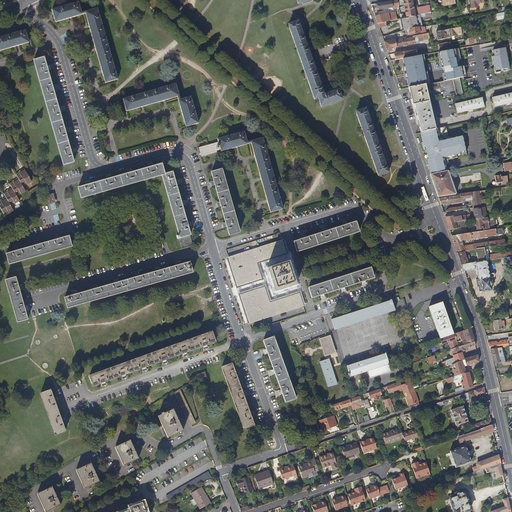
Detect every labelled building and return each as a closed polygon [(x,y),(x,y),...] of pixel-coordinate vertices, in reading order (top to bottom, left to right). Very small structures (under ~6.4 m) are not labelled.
[(378,10),(393,7),(393,8),(399,7),(399,6),(397,0),(396,0),(383,2),(377,3),(378,10)] [(415,15),(411,0),(397,0),(399,6),(400,5),(404,5),(407,17),(415,16),(415,15)] [(56,22),(86,14),(105,84),(118,80),(98,8),(82,13),(80,3),(53,10),(56,22)] [(419,27),(417,18),(420,17),(431,15),(431,12),(429,13),(423,14),(419,14),(415,15),(415,16),(407,17),(405,18),(401,18),(398,19),(400,31),(409,29),(412,28),(419,27)] [(390,20),(389,13),(375,16),(378,23),(386,21),(390,20)] [(303,34),(298,21),(288,24),(315,99),(318,98),(321,107),(342,99),(340,94),(339,89),(324,94),(320,83),(312,60),(303,34)] [(446,38),(446,35),(447,35),(448,37),(456,35),(456,34),(462,33),(461,27),(436,31),(438,40),(446,38)] [(0,50),(29,42),(26,30),(0,37),(0,50)] [(414,41),(413,36),(413,37),(403,39),(402,38),(395,39),(396,47),(406,45),(411,44),(415,44),(414,41)] [(396,47),(395,39),(384,41),(385,44),(388,51),(394,50),(394,47),(396,47)] [(451,48),(450,42),(439,44),(440,50),(451,48)] [(492,56),(495,70),(510,68),(506,47),(493,49),(494,56),(492,56)] [(417,51),(416,49),(411,50),(407,51),(409,57),(411,57),(414,56),(417,56),(417,51)] [(409,57),(407,51),(394,53),(396,60),(397,60),(409,57)] [(74,162),(44,58),(34,61),(64,165),(74,162)] [(397,60),(396,60),(391,61),(392,65),(395,72),(399,71),(397,60)] [(463,93),(460,81),(460,77),(453,79),(456,95),(463,93)] [(429,101),(426,88),(438,85),(437,82),(430,84),(430,83),(408,88),(412,105),(414,104),(429,101)] [(181,99),(176,84),(123,101),(127,113),(178,96),(186,127),(198,123),(191,96),(181,99)] [(494,106),(511,102),(511,92),(492,97),(494,106)] [(484,107),(482,97),(454,103),(457,113),(484,107)] [(434,125),(432,113),(429,101),(414,104),(419,128),(420,132),(421,132),(435,129),(434,125)] [(369,118),(366,109),(356,112),(379,176),(388,173),(378,141),(369,118)] [(467,155),(463,140),(450,143),(446,126),(443,127),(435,129),(421,132),(425,150),(427,149),(428,154),(426,154),(430,174),(445,171),(443,164),(449,163),(448,159),(467,155)] [(247,142),(244,132),(217,139),(218,142),(220,150),(221,151),(234,148),(249,143),(249,142),(247,142)] [(283,209),(263,138),(251,141),(269,207),(270,212),(283,209)] [(220,150),(218,142),(207,145),(198,147),(201,157),(217,152),(216,151),(220,150)] [(162,175),(164,174),(161,164),(78,188),(81,198),(162,175)] [(240,232),(223,169),(212,172),(229,235),(240,232)] [(32,184),(25,170),(19,173),(20,174),(17,176),(18,179),(23,187),(27,185),(28,186),(32,184)] [(456,194),(447,170),(445,171),(430,174),(434,185),(438,196),(456,194)] [(193,245),(172,172),(164,174),(162,175),(163,179),(174,218),(179,235),(177,235),(181,249),(193,245)] [(509,183),(508,175),(502,176),(501,174),(495,175),(496,183),(502,182),(503,184),(509,183)] [(23,187),(18,179),(13,182),(14,183),(10,185),(12,188),(16,195),(21,192),(21,194),(25,192),(23,188),(23,187)] [(16,195),(12,188),(6,191),(7,192),(3,194),(6,198),(9,205),(14,202),(15,204),(19,201),(17,197),(16,195)] [(462,201),(462,199),(472,198),(473,205),(481,204),(481,203),(484,203),(483,199),(480,199),(479,194),(489,193),(489,189),(461,193),(459,193),(460,195),(439,198),(441,204),(462,201)] [(9,205),(6,198),(0,200),(0,201),(0,202),(0,208),(4,215),(8,212),(9,214),(13,211),(10,206),(9,205)] [(488,217),(487,214),(485,214),(484,207),(474,208),(475,219),(488,217)] [(493,216),(488,217),(489,228),(495,227),(495,225),(496,224),(496,219),(494,218),(493,216)] [(489,228),(488,217),(475,219),(477,229),(489,228)] [(468,226),(468,220),(466,220),(447,223),(450,229),(468,226)] [(296,252),(359,232),(356,222),(345,225),(325,231),(304,238),(293,241),(296,252)] [(461,240),(496,235),(496,232),(495,229),(452,235),(455,244),(458,252),(465,251),(463,246),(461,240)] [(16,263),(72,247),(69,236),(67,237),(41,244),(10,253),(6,254),(9,265),(16,263)] [(476,249),(484,247),(505,244),(504,240),(463,246),(465,251),(476,249)] [(257,262),(287,252),(283,242),(229,259),(232,270),(238,287),(262,279),(257,262)] [(468,261),(465,251),(458,252),(459,257),(462,264),(486,260),(484,250),(484,247),(476,249),(478,260),(468,261)] [(511,251),(501,253),(492,255),(493,259),(502,258),(511,256),(511,251)] [(511,256),(502,258),(503,264),(505,266),(511,264),(511,256)] [(293,273),(289,260),(266,268),(270,280),(274,292),(297,285),(293,273)] [(488,274),(487,260),(486,260),(462,264),(464,270),(476,268),(478,279),(475,279),(476,287),(478,286),(478,291),(482,291),(491,290),(491,287),(493,287),(492,280),(490,280),(489,277),(492,277),(492,273),(488,274)] [(68,308),(193,273),(190,262),(65,298),(68,308)] [(363,281),(374,278),(371,267),(308,288),(312,298),(322,294),(343,288),(363,281)] [(28,320),(16,278),(6,281),(17,323),(28,320)] [(250,322),(303,304),(300,293),(270,303),(265,287),(241,295),(246,310),(250,322)] [(335,330),(395,310),(392,300),(332,320),(335,330)] [(453,334),(442,302),(429,307),(440,339),(453,334)] [(501,326),(504,325),(503,319),(493,321),(494,330),(502,329),(501,326)] [(442,345),(447,344),(449,351),(459,347),(458,342),(461,341),(463,341),(466,340),(466,342),(474,339),(472,333),(471,328),(453,334),(440,339),(442,345)] [(93,386),(216,342),(212,332),(89,376),(93,386)] [(296,399),(274,338),(264,341),(286,402),(296,399)] [(442,345),(440,339),(427,343),(429,348),(438,345),(440,349),(443,348),(442,345)] [(460,353),(461,353),(468,351),(467,349),(476,345),(474,339),(466,342),(462,343),(463,346),(459,347),(460,353)] [(460,353),(459,347),(449,351),(451,356),(453,355),(460,353)] [(505,362),(502,348),(491,349),(492,355),(494,363),(505,362)] [(391,371),(389,365),(390,365),(386,353),(347,366),(351,377),(369,372),(371,378),(391,371)] [(464,360),(461,353),(460,353),(453,355),(454,357),(456,363),(462,361),(464,360)] [(479,362),(478,355),(465,359),(467,367),(479,362)] [(456,363),(454,357),(446,360),(446,361),(447,366),(451,364),(456,363)] [(337,382),(330,360),(321,363),(329,385),(337,382)] [(464,368),(462,361),(456,363),(451,364),(455,378),(458,377),(462,376),(466,374),(464,368)] [(255,425),(232,364),(222,368),(245,429),(255,425)] [(472,387),(469,373),(466,374),(462,376),(464,382),(462,383),(463,387),(463,390),(472,387)] [(393,392),(403,389),(405,397),(406,397),(410,407),(419,404),(414,390),(411,379),(405,381),(406,383),(401,385),(400,382),(387,387),(388,393),(393,391),(393,392)] [(467,400),(481,396),(486,394),(484,388),(454,398),(454,401),(466,397),(467,400)] [(382,396),(380,389),(368,393),(369,396),(370,400),(374,399),(375,401),(379,400),(378,397),(382,396)] [(196,423),(180,390),(175,392),(191,426),(196,423)] [(66,432),(51,391),(41,394),(56,435),(66,432)] [(360,404),(362,403),(361,400),(363,399),(363,398),(362,396),(350,400),(352,406),(353,410),(361,407),(360,405),(360,404)] [(392,405),(390,398),(384,401),(386,407),(392,405)] [(336,412),(352,406),(350,400),(334,405),(336,412)] [(468,422),(463,406),(451,410),(457,426),(468,422)] [(184,431),(174,408),(159,415),(168,437),(184,431)] [(337,425),(334,416),(320,421),(323,430),(337,425)] [(492,426),(491,419),(475,424),(476,428),(452,436),(453,439),(458,437),(492,426)] [(460,443),(494,432),(492,426),(458,437),(460,443)] [(402,435),(400,429),(397,430),(397,429),(392,431),(392,432),(389,433),(389,432),(382,435),(386,444),(400,439),(400,438),(403,437),(402,435)] [(404,442),(418,437),(415,430),(402,435),(403,437),(404,442)] [(139,458),(130,439),(115,446),(123,465),(139,458)] [(377,449),(374,439),(360,443),(364,453),(377,449)] [(360,453),(357,444),(354,446),(353,444),(341,449),(342,452),(344,457),(345,458),(360,453)] [(473,462),(466,446),(450,453),(457,468),(458,468),(473,462)] [(334,456),(333,454),(324,457),(324,456),(318,458),(322,469),(331,465),(333,470),(338,468),(336,464),(337,463),(334,456)] [(501,463),(499,455),(476,463),(477,466),(472,468),(474,473),(493,466),(501,463)] [(308,475),(319,471),(315,459),(311,461),(312,463),(299,467),(303,478),(308,476),(308,475)] [(99,481),(91,462),(76,469),(84,488),(99,481)] [(431,474),(427,462),(419,465),(418,462),(412,464),(417,478),(431,474)] [(504,476),(501,463),(493,466),(497,478),(504,476)] [(298,478),(293,465),(279,470),(282,480),(294,476),(295,479),(298,478)] [(273,484),(269,471),(255,476),(259,489),(273,484)] [(168,501),(209,478),(207,473),(166,496),(168,501)] [(409,485),(405,473),(400,474),(401,476),(401,477),(398,478),(393,480),(396,489),(409,485)] [(253,491),(249,477),(236,481),(239,489),(243,487),(245,494),(253,491)] [(384,489),(379,490),(377,485),(371,488),(370,487),(366,488),(370,499),(386,494),(384,489)] [(60,504),(52,486),(36,493),(45,511),(60,504)] [(366,500),(362,487),(355,489),(356,491),(356,492),(352,494),(348,495),(352,506),(366,500)] [(211,504),(202,488),(191,493),(195,499),(197,504),(200,510),(211,504)] [(470,510),(464,491),(455,494),(456,496),(449,497),(453,511),(468,511),(468,510),(470,510)] [(349,506),(345,496),(333,500),(336,510),(349,506)] [(511,511),(509,497),(503,499),(506,511),(511,511)] [(148,511),(144,499),(126,505),(128,508),(115,511),(148,511)] [(327,511),(329,511),(326,501),(313,506),(315,511),(327,511)]
